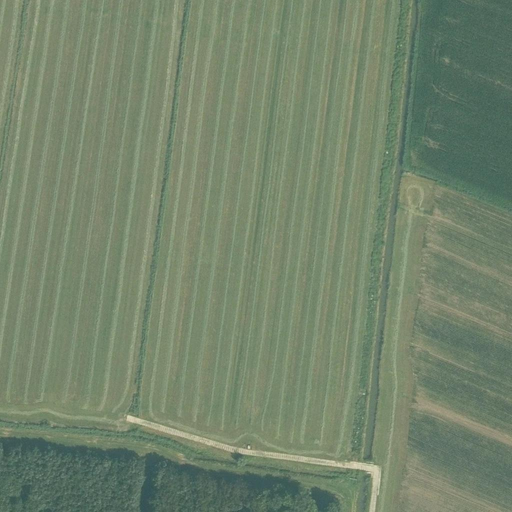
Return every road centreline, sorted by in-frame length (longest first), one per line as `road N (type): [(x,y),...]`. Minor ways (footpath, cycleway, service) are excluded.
road 1 (unknown): [(0,435),(150,451),(336,494),(342,511)]
road 2 (track): [(131,419),(240,452),(374,468),(373,511)]
